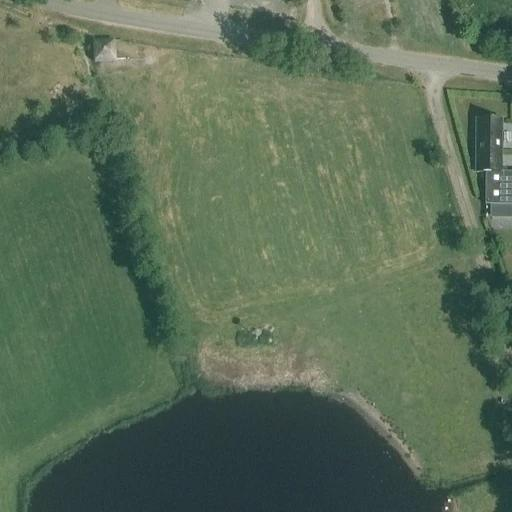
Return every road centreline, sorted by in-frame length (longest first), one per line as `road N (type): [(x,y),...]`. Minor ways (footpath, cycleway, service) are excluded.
road 1 (unclassified): [(511,74),(154,24),(42,0)]
road 2 (track): [(511,347),(431,89),(431,65)]
